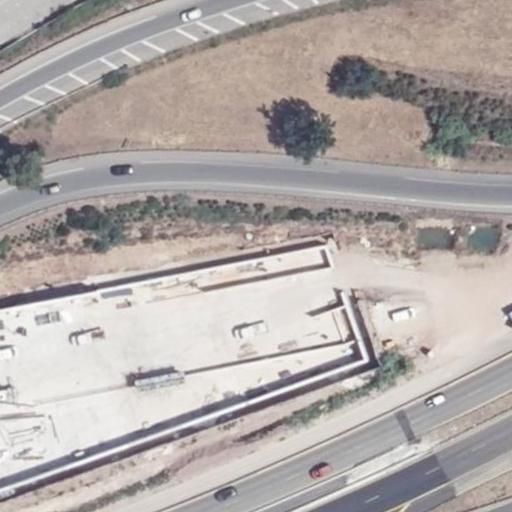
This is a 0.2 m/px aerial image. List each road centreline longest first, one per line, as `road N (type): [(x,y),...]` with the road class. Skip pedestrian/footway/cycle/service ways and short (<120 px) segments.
road 1 (motorway): [(511,193),(137,172),(52,183),(0,200)]
road 2 (motorway): [(511,369),(202,511)]
road 3 (motorway): [(231,0),(123,39),(0,99)]
road 4 (motorway): [(353,511),(511,433)]
